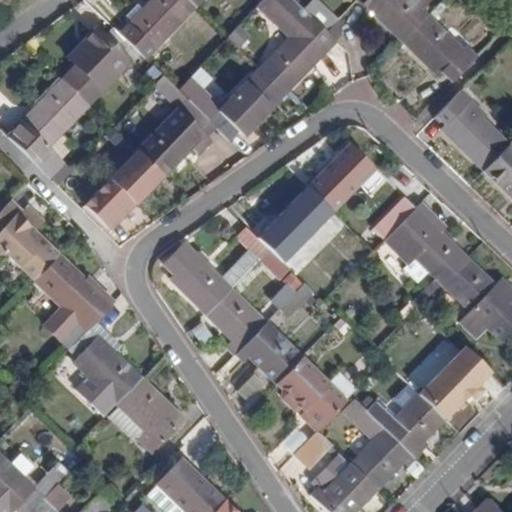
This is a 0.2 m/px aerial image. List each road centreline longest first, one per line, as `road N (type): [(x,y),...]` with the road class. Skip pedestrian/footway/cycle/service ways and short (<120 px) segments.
road 1 (residential): [(288,511),(133,284),(135,257),(341,113),(374,116),(511,246)]
road 2 (residential): [(511,411),(419,511)]
